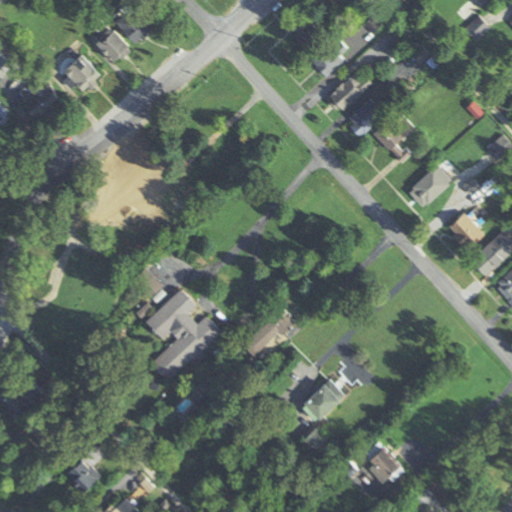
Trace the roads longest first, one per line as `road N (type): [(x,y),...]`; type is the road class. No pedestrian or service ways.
road 1 (residential): [(511,355),(188,0)]
road 2 (residential): [(261,0),(50,183),(17,231),(0,281)]
road 3 (residential): [(0,302),(188,511)]
